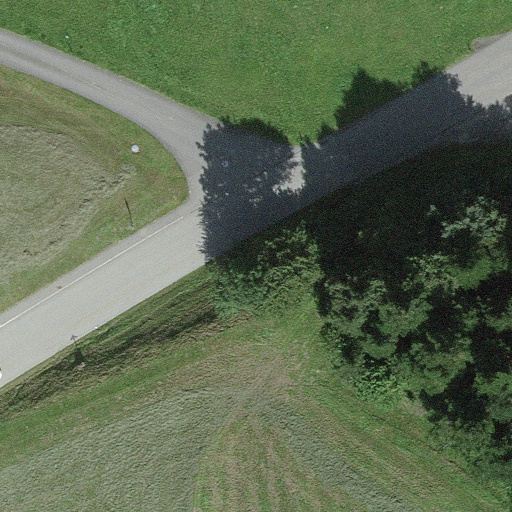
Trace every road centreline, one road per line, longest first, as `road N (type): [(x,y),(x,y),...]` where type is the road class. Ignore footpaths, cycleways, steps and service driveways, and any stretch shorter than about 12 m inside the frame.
road 1 (tertiary): [(0,357),(274,197)]
road 2 (residential): [(274,197),(190,132),(0,44)]
road 3 (tertiary): [(274,197),(511,57)]
